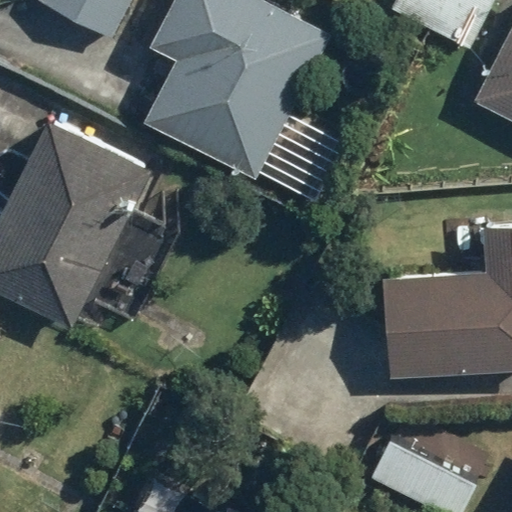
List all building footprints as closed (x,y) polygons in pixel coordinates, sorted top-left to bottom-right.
[(36,0),(110,37),(128,0),(36,0)] [(166,0),(148,37),(178,52),(146,117),(259,173),(294,103),(331,30),(270,0),(166,0)] [(490,0),(392,0),(389,6),(467,45),(490,0)] [(511,20),(472,96),(511,117),(511,20)] [(146,170),(43,120),(0,209),(0,285),(74,321),(146,170)] [(511,213),(473,216),(476,270),(381,275),(386,374),(511,367),(511,213)] [(121,511),(235,511),(174,482),(144,467),(121,511)]
